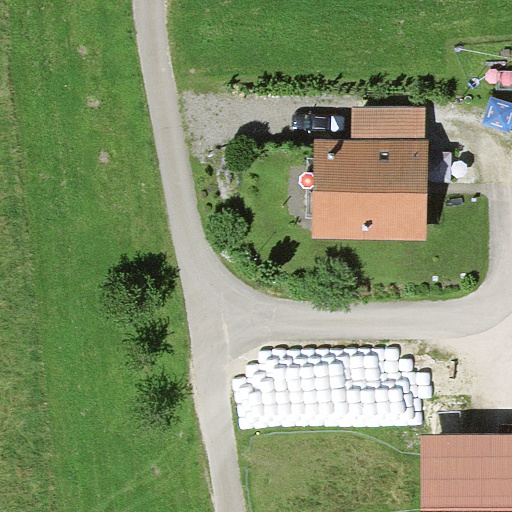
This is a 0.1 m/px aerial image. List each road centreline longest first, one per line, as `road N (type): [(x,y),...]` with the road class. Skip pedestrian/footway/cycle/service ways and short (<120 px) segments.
road 1 (track): [(151,0),(204,314)]
road 2 (track): [(204,314),(234,511)]
